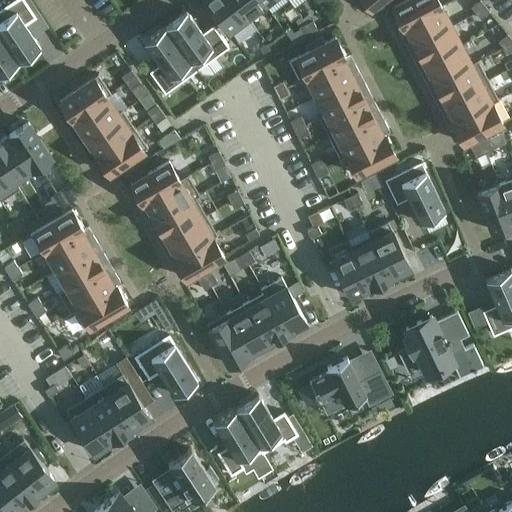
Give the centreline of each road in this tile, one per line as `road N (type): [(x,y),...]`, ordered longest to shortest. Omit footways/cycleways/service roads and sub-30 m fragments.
road 1 (residential): [(511,251),(394,300),(224,397),(58,511)]
road 2 (residential): [(0,110),(153,0)]
